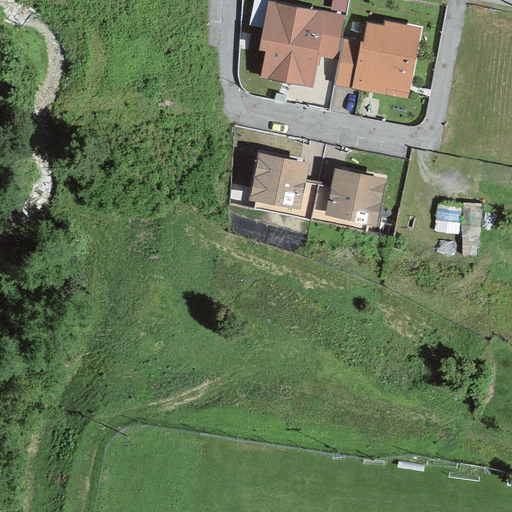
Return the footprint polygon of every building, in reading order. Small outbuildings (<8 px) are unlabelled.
[(254,0),(251,21),(263,23),(266,0),(254,0)] [(311,85),(324,11),(268,1),(255,75),(311,85)] [(388,29),(373,26),(368,49),(344,43),(334,87),(407,104),(423,32),(389,24),(388,29)] [(258,149),(246,197),(297,209),(309,162),(258,149)] [(335,165),(323,213),(374,225),(385,178),(335,165)]
